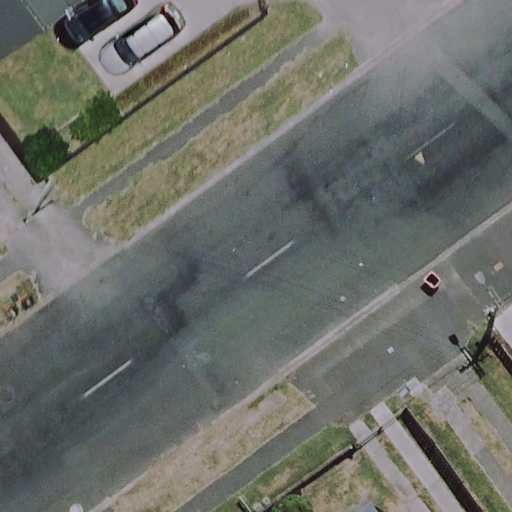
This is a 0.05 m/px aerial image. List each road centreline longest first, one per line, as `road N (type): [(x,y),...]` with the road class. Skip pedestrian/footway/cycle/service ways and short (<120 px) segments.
road 1 (tertiary): [(0,458),(343,205)]
road 2 (residential): [(343,205),(511,445)]
road 3 (tertiary): [(343,205),(511,84)]
